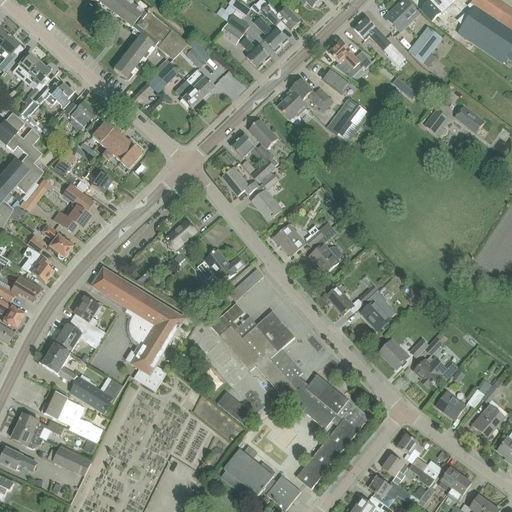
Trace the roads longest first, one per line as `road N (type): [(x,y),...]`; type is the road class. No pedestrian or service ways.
road 1 (residential): [(403,410),(187,165)]
road 2 (secondary): [(0,402),(58,296),(187,165)]
road 3 (residential): [(187,165),(2,0)]
road 4 (secondary): [(187,165),(360,0)]
road 5 (residential): [(511,486),(403,410)]
road 6 (residential): [(322,511),(403,410)]
